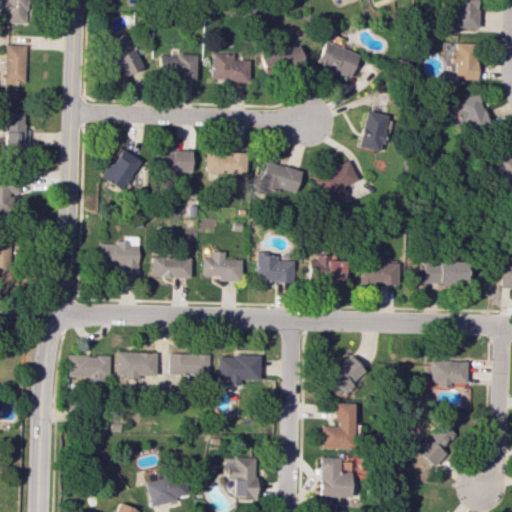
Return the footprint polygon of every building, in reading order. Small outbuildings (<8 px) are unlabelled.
[(0,0),(0,13),(3,14),(3,22),(24,23),(24,0),(0,0)] [(454,27),(476,27),(475,0),(449,0),(450,11),(454,11),(454,27)] [(140,68),(124,33),(106,42),(122,76),(140,68)] [(346,77),(355,54),(322,40),(312,64),(346,77)] [(453,63),(452,79),(473,79),(474,43),(453,42),(453,50),(448,50),(448,63),(453,63)] [(3,81),(23,81),(24,45),(3,44),(3,81)] [(301,67),(297,45),(257,52),(261,74),(301,67)] [(245,60),(230,59),(230,53),(209,52),(208,81),(245,81),(245,60)] [(193,55),(157,54),(156,73),(174,73),(173,79),(192,79),(193,55)] [(452,129),(482,123),(476,94),(445,101),(452,129)] [(382,113),(361,111),(356,147),(377,150),(382,113)] [(30,145),(31,129),(22,129),(22,112),(3,112),(2,144),(30,145)] [(481,163),(502,183),(511,171),(511,158),(497,145),(481,163)] [(138,162),(119,147),(98,174),(117,189),(138,162)] [(189,151),(157,150),(156,170),(188,171),(189,151)] [(242,152),(203,151),(203,172),(242,173),(242,152)] [(273,193),(275,187),(291,192),(297,170),(263,160),(255,188),(273,193)] [(342,193),(339,186),(354,180),(345,160),(310,175),(322,202),(342,193)] [(0,211),(9,212),(11,180),(0,179),(0,211)] [(135,236),(121,236),(120,243),(97,242),(96,264),(118,265),(117,274),(134,274),(135,236)] [(0,240),(0,282),(11,283),(12,241),(0,240)] [(199,257),(198,275),(214,275),(214,280),(236,281),(237,259),(221,258),(221,251),(207,251),(207,258),(199,257)] [(252,280),(289,281),(290,260),(274,260),(274,255),(253,254),(252,280)] [(341,259),(323,259),(323,254),(312,254),(312,259),(305,259),(305,279),(322,279),(322,282),(340,282),(341,259)] [(148,276),(187,277),(187,257),(148,256),(148,276)] [(393,285),(394,263),(377,262),(377,258),(358,257),(358,284),(393,285)] [(462,282),(462,260),(420,261),(420,283),(462,282)] [(495,287),(511,287),(511,265),(496,265),(495,287)] [(152,352),(113,351),(112,375),(151,376),(152,352)] [(204,353),(164,353),(164,375),(204,376),(204,353)] [(106,355),(65,354),(64,376),(90,377),(90,383),(105,384),(106,355)] [(333,397),(361,372),(345,354),(317,380),(333,397)] [(213,355),(213,378),(223,378),(223,381),(254,381),(254,355),(213,355)] [(461,384),(461,360),(425,360),(425,383),(461,384)] [(348,402),(329,402),(329,426),(315,425),(314,447),(347,448),(348,402)] [(423,436),(410,449),(428,466),(441,453),(439,451),(453,436),(439,422),(424,437),(423,436)] [(227,497),(249,497),(250,457),(221,456),(220,478),(227,478),(227,497)] [(343,496),(344,472),(333,472),(333,457),(314,456),(313,496),(343,496)] [(143,480),(146,505),(173,501),(173,496),(181,495),(179,475),(143,480)] [(111,511),(134,511),(135,509),(115,502),(111,511)]
